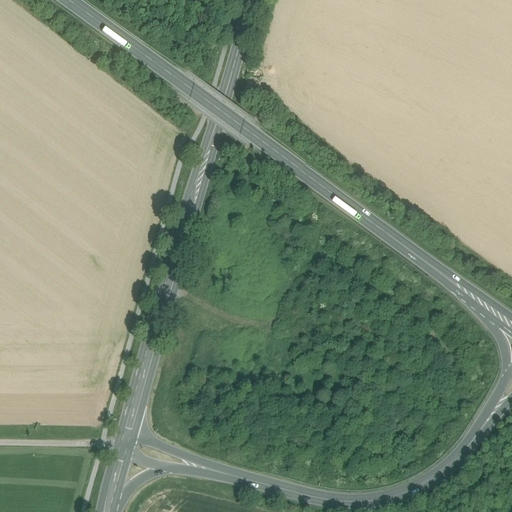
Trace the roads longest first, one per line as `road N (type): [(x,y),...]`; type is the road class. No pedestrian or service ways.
road 1 (primary): [(63,0),(479,303)]
road 2 (primary): [(127,433),(250,0)]
road 3 (primary): [(468,448),(437,477),(377,501),(334,502),(224,474)]
